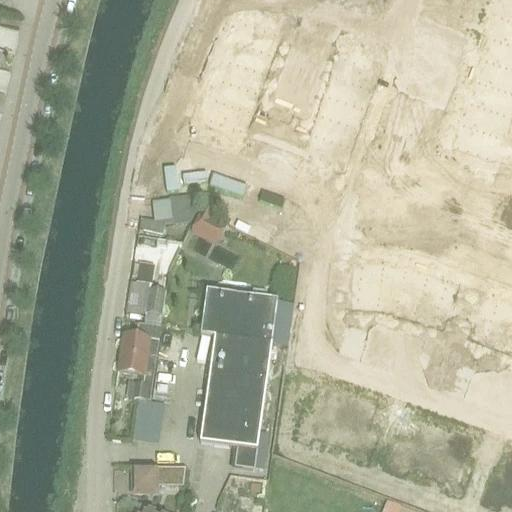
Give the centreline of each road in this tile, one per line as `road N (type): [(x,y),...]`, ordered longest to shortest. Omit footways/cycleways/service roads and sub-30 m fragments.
road 1 (residential): [(511,426),(313,358),(316,253),(332,210),(144,119)]
road 2 (residential): [(92,511),(98,377),(144,119)]
road 3 (tertiary): [(5,214),(50,12)]
road 4 (residential): [(406,0),(387,31),(287,0)]
road 5 (residential): [(144,119),(187,0)]
